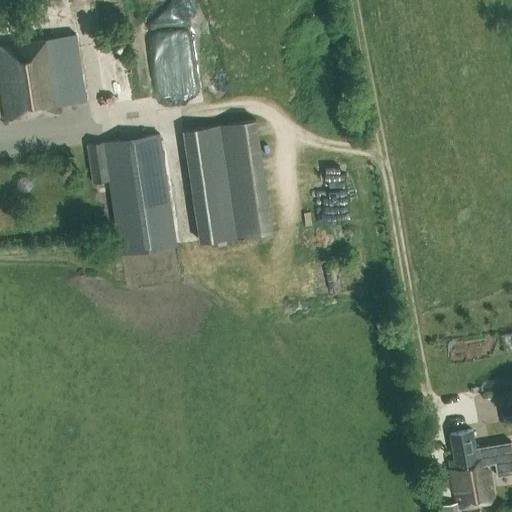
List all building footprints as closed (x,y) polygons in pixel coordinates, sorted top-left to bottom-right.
[(0,87),(5,120),(6,120),(61,112),(60,105),(85,102),(76,35),(0,45),(0,87)] [(260,115),(186,125),(201,239),(275,229),(260,115)] [(120,254),(177,245),(159,132),(86,144),(92,181),(108,178),(120,254)] [(288,298),(304,298),(304,276),(289,276),(288,298)] [(511,389),(499,391),(504,422),(511,420),(511,389)] [(450,432),(452,442),(455,459),(450,460),(451,468),(450,468),(457,507),(495,501),(488,456),(476,458),(471,429),(450,432)] [(440,505),(440,511),(456,511),(455,502),(440,505)]
